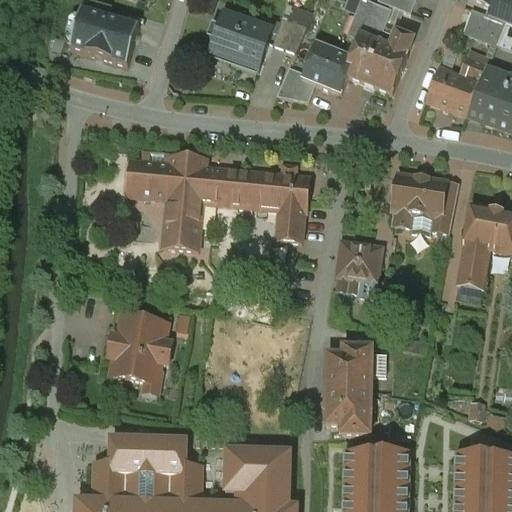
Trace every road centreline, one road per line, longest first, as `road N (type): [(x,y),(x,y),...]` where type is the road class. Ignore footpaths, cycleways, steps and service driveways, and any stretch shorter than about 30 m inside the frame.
road 1 (residential): [(313,461),(344,134)]
road 2 (residential): [(153,106),(344,134)]
road 3 (residential): [(0,56),(153,106)]
road 4 (residential): [(449,0),(393,141)]
road 5 (residential): [(393,141),(511,164)]
